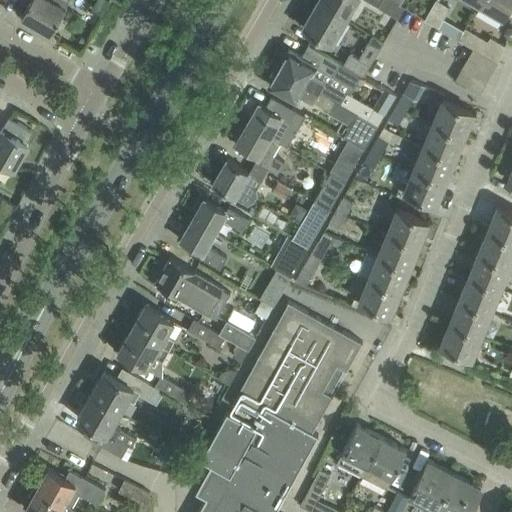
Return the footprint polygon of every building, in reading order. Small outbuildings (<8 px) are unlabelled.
[(24,0),(28,2),(21,14),(51,32),(66,6),(55,0),(24,0)] [(110,0),(109,0),(96,0),(92,7),(102,13),(110,0)] [(353,0),(317,0),(316,2),(344,18),(353,0)] [(404,6),(394,0),(377,0),(375,4),(380,7),(397,17),(404,6)] [(437,0),(434,0),(424,18),(438,26),(449,7),(437,0)] [(461,0),(475,8),(480,0),(461,0)] [(511,0),(480,0),(475,8),(499,22),(511,0)] [(344,18),(316,2),(302,26),(330,42),(344,18)] [(504,44),(489,35),(487,38),(465,27),(458,38),(473,47),(497,61),(504,44)] [(363,75),(384,41),(372,34),(359,57),(349,52),(343,63),(361,74),(363,75)] [(361,74),(343,63),(309,43),(310,42),(309,42),(301,56),(289,49),(280,65),(341,101),(346,91),(353,87),(361,74)] [(491,72),(497,61),(473,47),(467,58),(491,72)] [(485,82),(491,72),(467,58),(461,69),(485,82)] [(341,101),(280,65),(269,84),(295,99),(300,91),(321,104),(330,109),(335,99),(340,102),(341,101)] [(485,82),(461,69),(455,78),(479,92),(485,82)] [(413,97),(404,91),(396,105),(406,109),(413,97)] [(297,109),(271,95),(265,105),(259,101),(248,121),(280,140),(281,140),(289,126),(287,126),(297,109)] [(473,110),(442,98),(432,121),(464,134),(473,110)] [(366,99),(359,111),(378,122),(385,109),(366,99)] [(403,114),(406,109),(396,105),(388,117),(399,123),(403,114)] [(364,146),(378,122),(359,111),(358,113),(356,112),(344,134),(364,146)] [(28,142),(27,141),(33,130),(9,116),(3,128),(2,127),(0,131),(0,164),(3,160),(14,167),(28,142)] [(272,153),(280,140),(248,121),(235,143),(262,159),(260,162),(276,173),(284,161),(272,153)] [(454,157),(464,134),(432,121),(423,144),(454,157)] [(377,134),(369,146),(379,152),(386,139),(377,134)] [(454,157),(423,144),(413,167),(445,180),(454,157)] [(379,152),(369,146),(362,159),(371,165),(379,152)] [(249,170),(227,157),(212,183),(234,195),(243,179),(256,186),(261,178),(248,171),(249,170)] [(336,159),(330,169),(345,178),(350,167),(336,159)] [(435,203),(445,180),(413,167),(403,190),(435,203)] [(328,206),(345,178),(330,169),(313,198),(328,206)] [(343,194),(335,207),(345,212),(353,199),(343,194)] [(204,197),(192,218),(214,230),(223,216),(242,227),(248,217),(228,205),(226,209),(223,207),(223,208),(204,197)] [(306,245),(328,206),(313,198),(291,236),(306,245)] [(511,211),(497,205),(488,228),(511,238),(511,211)] [(345,212),(335,207),(328,220),(337,225),(345,212)] [(419,243),(428,220),(396,207),(386,230),(419,243)] [(207,244),(214,230),(192,218),(180,239),(202,251),(199,255),(209,261),(220,266),(225,255),(216,249),(207,244)] [(509,264),(511,255),(511,238),(488,228),(478,251),(509,264)] [(409,267),(419,243),(386,230),(377,253),(409,267)] [(306,245),(291,236),(274,264),(280,267),(290,273),(306,245)] [(318,237),(310,250),(320,256),(328,243),(318,237)] [(313,269),(320,256),(310,250),(303,263),(313,269)] [(499,287),(509,264),(478,251),(469,274),(499,287)] [(409,267),(377,253),(367,276),(400,290),(409,267)] [(230,288),(170,255),(155,281),(217,315),(225,301),(223,301),(230,288)] [(290,273),(280,267),(274,278),(283,284),(290,273)] [(490,310),(499,287),(469,274),(459,298),(490,310)] [(390,313),(400,290),(367,276),(357,299),(390,313)] [(481,334),(490,310),(459,298),(450,321),(481,334)] [(206,496),(197,511),(276,511),(275,511),(318,433),(313,430),(318,421),(317,420),(331,394),(332,395),(333,394),(323,388),(337,363),(347,369),(347,367),(346,367),(361,341),(362,341),(362,340),(287,299),(272,326),(259,351),(233,398),(262,414),(255,425),(227,409),(201,457),(211,463),(196,490),(206,496)] [(173,319),(144,302),(132,325),(171,347),(176,338),(166,332),(173,319)] [(194,315),(187,327),(218,345),(225,333),(194,315)] [(227,317),(220,330),(250,346),(257,333),(227,317)] [(471,357),(481,334),(450,321),(440,344),(471,357)] [(171,347),(132,325),(117,349),(146,366),(154,352),(165,358),(171,347)] [(104,369),(91,392),(121,409),(127,398),(134,401),(139,392),(146,397),(154,384),(130,370),(124,380),(104,369)] [(191,391),(161,374),(155,385),(185,402),(191,391)] [(121,409),(91,392),(77,416),(107,433),(101,443),(122,455),(128,444),(132,446),(137,436),(113,422),(121,409)] [(361,474),(380,434),(356,422),(336,461),(361,474)] [(386,487),(406,448),(380,434),(361,474),(386,487)] [(167,440),(157,457),(179,470),(188,453),(167,440)] [(437,504),(453,472),(428,459),(409,495),(422,501),(424,497),(437,504)] [(48,466),(36,488),(63,503),(70,507),(79,491),(97,502),(106,488),(82,475),(81,475),(69,468),(65,476),(48,466)] [(467,511),(481,486),(453,472),(437,504),(450,511),(449,511),(467,511)] [(314,475),(300,503),(312,509),(326,482),(314,475)] [(150,511),(150,491),(124,478),(119,489),(141,500),(141,511),(150,511)] [(75,511),(76,511),(70,507),(63,503),(36,488),(25,508),(32,511),(75,511)]
